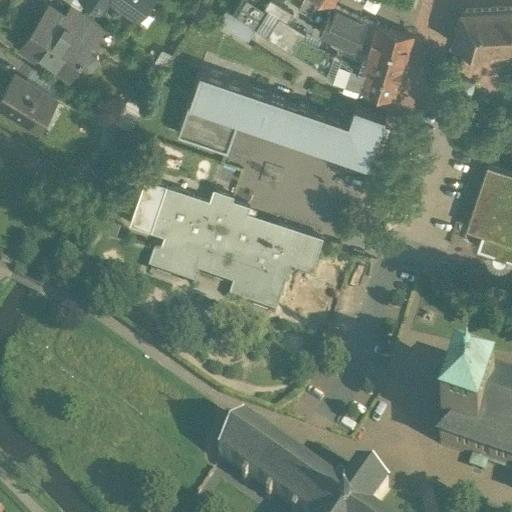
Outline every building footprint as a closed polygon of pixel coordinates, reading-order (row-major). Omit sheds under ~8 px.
[(92,0),(104,8),(110,0),(113,0),(121,5),(125,0),(128,0),(142,10),(148,0),(92,0)] [(331,3),(326,0),(316,0),(310,14),(324,20),(331,3)] [(333,4),(331,3),(324,20),(320,30),(323,33),(355,48),(368,21),(333,4)] [(64,14),(49,4),(26,38),(21,35),(17,41),(35,53),(36,52),(56,66),(59,63),(71,71),(78,61),(81,63),(86,62),(90,55),(90,51),(86,49),(93,40),(61,18),(64,14)] [(511,7),(461,10),(452,42),(465,46),(465,47),(464,47),(453,85),(454,86),(453,88),(492,99),(506,102),(511,88),(502,80),(506,67),(511,66),(511,7)] [(256,28),(226,9),(218,20),(249,40),(256,28)] [(106,26),(85,11),(76,23),(97,38),(106,26)] [(413,35),(377,25),(372,42),(375,45),(372,59),(363,56),(359,67),(352,83),(395,97),(413,35)] [(342,55),(302,36),(285,29),(277,42),(276,41),(276,42),(292,52),(333,77),(333,76),(352,83),(359,67),(353,65),(342,55)] [(349,119),(201,67),(178,131),(228,148),(239,117),(368,163),(386,114),(355,103),(349,119)] [(56,100),(14,74),(0,97),(0,107),(37,130),(56,100)] [(84,98),(64,86),(58,96),(77,108),(84,98)] [(511,170),(488,162),(467,227),(482,232),(477,247),(493,252),(493,253),(494,253),(494,256),(495,258),(497,260),(500,261),(502,261),(505,259),(506,257),(508,258),(508,257),(511,258),(511,170)] [(233,192),(215,185),(211,197),(145,174),(130,219),(164,230),(150,276),(194,291),(199,278),(234,290),(230,302),(276,317),(290,274),(307,280),(322,235),(247,209),(250,202),(232,196),(233,192)] [(499,384),(465,372),(461,385),(457,384),(441,432),(444,433),(440,446),(475,458),(471,469),(485,473),(488,465),(511,473),(511,375),(503,372),(499,384)] [(243,425),(217,462),(218,462),(219,460),(224,463),(225,462),(247,478),(242,486),(246,489),(252,481),(271,494),(266,501),(271,505),(276,497),(296,511),(295,511),(374,511),(388,492),(359,472),(347,490),(346,488),(344,487),(343,486),(341,486),(340,486),(339,487),(338,489),(337,490),(338,492),(322,482),(323,480),(321,478),(319,480),(297,465),(298,463),(295,461),(294,462),(290,460),(276,450),(273,448),(274,446),(271,444),(270,446),(247,430),(248,429),(243,425)]
